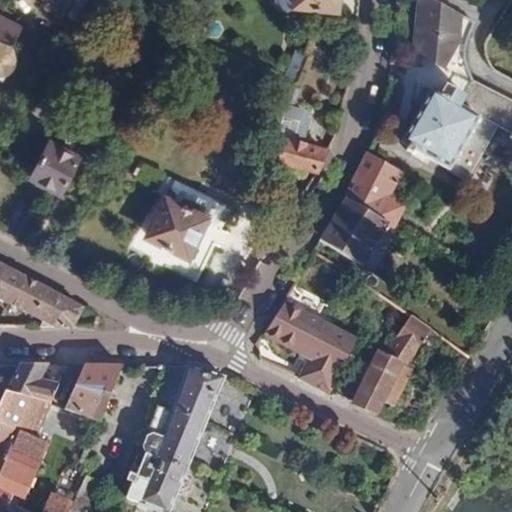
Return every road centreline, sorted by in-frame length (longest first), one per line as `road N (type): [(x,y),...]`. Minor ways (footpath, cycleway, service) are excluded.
road 1 (residential): [(371,0),(345,160),(218,350)]
road 2 (residential): [(428,463),(218,350)]
road 3 (residential): [(189,341),(0,257)]
road 4 (residential): [(0,341),(189,341)]
road 5 (residential): [(428,463),(511,344)]
